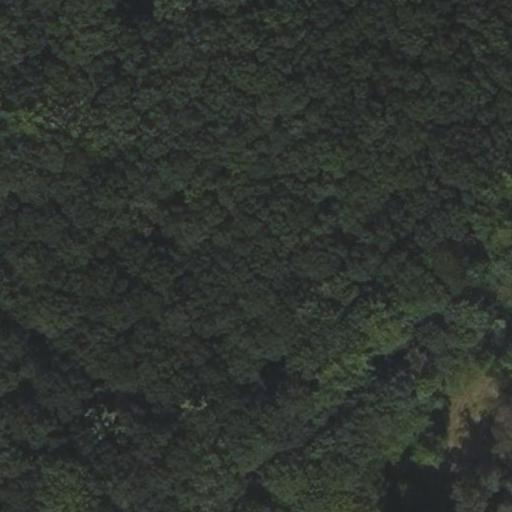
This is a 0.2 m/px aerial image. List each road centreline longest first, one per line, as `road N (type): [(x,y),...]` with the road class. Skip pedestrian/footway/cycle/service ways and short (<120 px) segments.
road 1 (track): [(511,246),(322,408),(240,511)]
road 2 (track): [(0,57),(227,0)]
